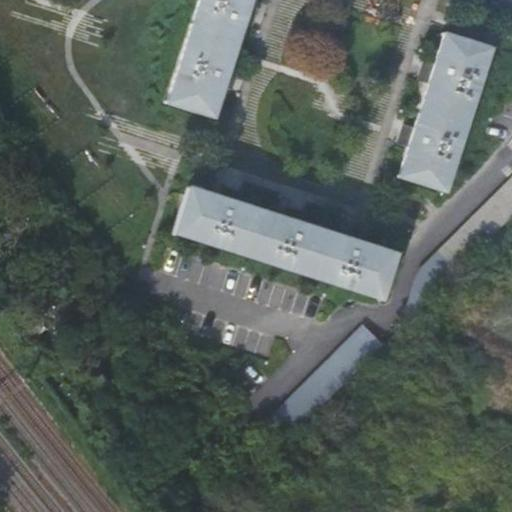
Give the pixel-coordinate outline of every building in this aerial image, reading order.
[(164,100),(163,103),(210,118),(211,115),(210,115),(219,87),(231,91),(235,79),(233,78),(233,73),(234,70),(225,68),(230,54),(238,56),(248,26),(252,27),(258,9),(246,4),(247,0),(198,0),(166,101),(164,100)] [(396,174),(395,176),(442,192),(443,189),(442,189),(487,49),(489,50),(490,47),(442,32),(441,36),(435,34),(431,48),(437,50),(433,65),(422,62),(418,72),(420,73),(420,78),(419,82),(427,84),(425,91),(418,89),(411,110),(418,112),(412,129),(401,125),(397,137),(398,137),(399,141),(398,145),(406,148),(398,174),(396,174)] [(458,269),(511,214),(511,174),(438,249),(458,269)] [(186,187),(172,234),(174,235),(175,233),(377,298),(376,299),(378,299),(394,252),(392,251),(391,253),(364,244),(367,234),(356,231),(355,232),(351,233),(348,232),(346,238),(331,234),(333,228),(303,218),(304,214),(285,208),(281,219),(237,204),(240,194),(228,190),(227,192),(223,192),(220,191),(217,198),(204,194),(206,188),(191,183),(189,188),(186,187)] [(296,449),(391,350),(362,322),(267,422),(296,449)]
